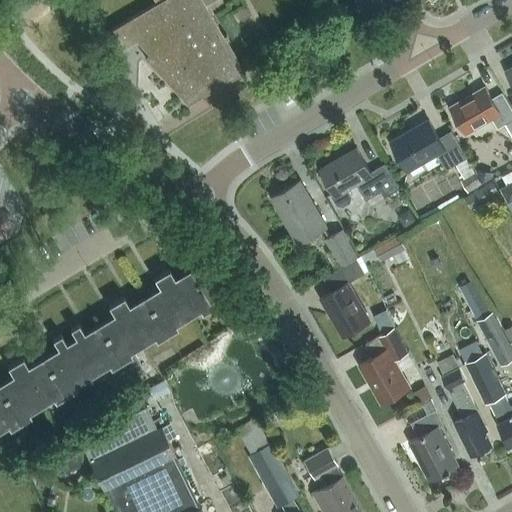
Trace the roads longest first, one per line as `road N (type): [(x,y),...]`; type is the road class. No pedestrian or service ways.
road 1 (residential): [(404,511),(194,189)]
road 2 (unclassified): [(194,189),(410,53)]
road 3 (unclassified): [(0,305),(194,189)]
road 4 (residential): [(194,189),(143,172),(12,93)]
